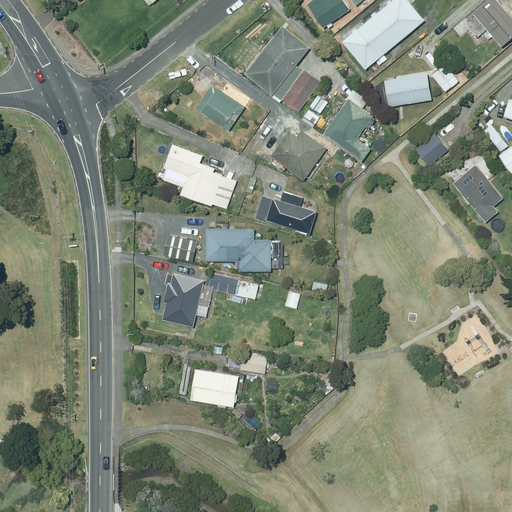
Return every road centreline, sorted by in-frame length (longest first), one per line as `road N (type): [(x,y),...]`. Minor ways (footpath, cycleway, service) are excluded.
road 1 (tertiary): [(99,511),(95,230),(63,97)]
road 2 (residential): [(63,97),(96,104),(226,0)]
